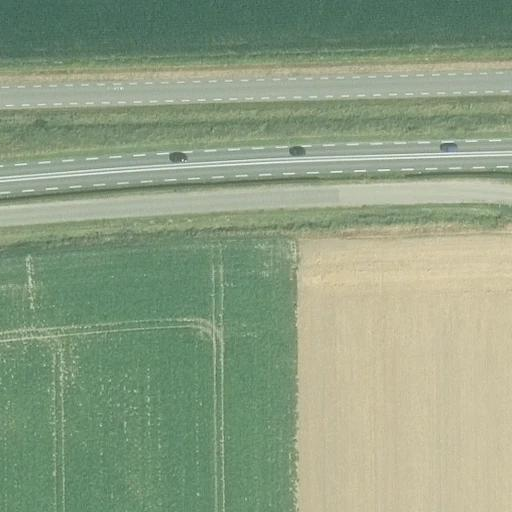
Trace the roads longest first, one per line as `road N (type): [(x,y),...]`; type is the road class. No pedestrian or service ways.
road 1 (unclassified): [(0,221),(401,195),(511,197)]
road 2 (primary): [(0,181),(511,152)]
road 3 (tertiary): [(0,99),(511,81)]
